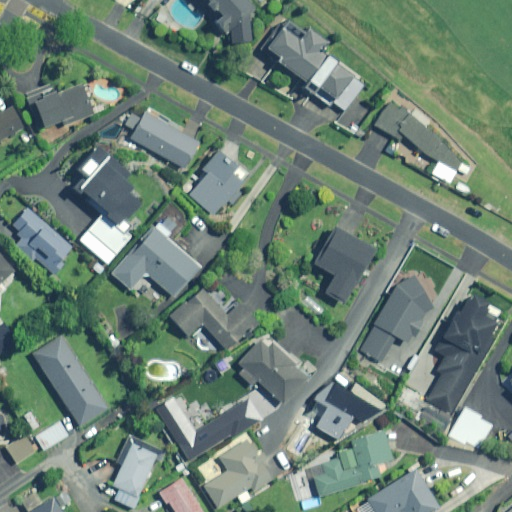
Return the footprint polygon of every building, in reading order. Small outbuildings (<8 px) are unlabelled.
[(229,32),(230,44),(252,42),(249,14),(254,9),(246,0),(200,0),(217,18),(213,22),(226,35),(229,32)] [(345,112),(365,86),(358,81),(361,78),(321,48),(326,42),(308,29),(302,38),(282,23),(261,51),(304,83),(302,87),(330,108),(334,103),(345,112)] [(97,112),(87,85),(55,97),(51,84),(38,89),(25,94),(39,131),(63,122),(64,124),(97,112)] [(438,136),(389,104),(375,125),(393,137),(395,134),(463,179),(472,165),(435,140),(438,136)] [(0,115),(0,143),(25,130),(14,108),(0,115)] [(200,143),(147,113),(132,139),(185,169),(200,143)] [(128,174),(97,148),(78,170),(86,177),(73,191),(101,215),(79,241),(107,265),(131,237),(124,232),(130,225),(125,222),(139,206),(128,196),(133,189),(123,180),(128,174)] [(234,171),(216,156),(203,172),(208,176),(191,197),(215,217),(229,200),(235,205),(249,188),(232,174),(234,171)] [(13,226),(20,232),(15,236),(20,241),(12,250),(30,266),(36,260),(54,277),(76,252),(72,248),(29,208),(13,226)] [(169,232),(158,223),(112,275),(130,291),(145,273),(174,298),(200,268),(164,237),(169,232)] [(375,250),(335,228),(315,265),(335,276),(325,294),(344,304),(375,250)] [(0,285),(15,274),(0,255),(0,285)] [(422,318),(436,310),(415,277),(395,290),(362,353),(382,363),(395,338),(409,346),(413,339),(416,340),(426,320),(422,318)] [(231,297),(225,302),(215,291),(209,296),(204,290),(171,318),(188,338),(203,326),(225,351),(258,323),(241,304),(239,306),(231,297)] [(490,305),(471,294),(437,353),(446,358),(438,373),(443,376),(428,402),(451,414),(488,348),(484,346),(503,312),(490,305)] [(0,350),(16,340),(4,322),(0,324),(0,350)] [(282,406),(308,379),(297,369),(302,365),(268,332),(259,342),(238,364),(244,369),(239,374),(251,386),(256,380),(282,406)] [(113,333),(106,339),(114,350),(121,344),(113,333)] [(109,409),(62,335),(33,353),(80,428),(109,409)] [(414,362),(399,354),(390,371),(405,379),(414,362)] [(367,406),(326,383),(304,422),(338,441),(351,417),(359,421),(367,406)] [(495,424),(467,408),(450,437),(465,446),(467,443),(480,451),(495,424)] [(173,436),(177,444),(183,453),(187,450),(192,458),(196,456),(242,426),(231,409),(193,434),(188,426),(173,436)] [(32,411),(24,416),(33,432),(41,428),(32,411)] [(68,437),(60,423),(36,437),(44,451),(68,437)] [(394,459),(384,431),(350,443),(352,449),(336,455),(337,459),(320,465),(324,475),(313,479),(320,498),(380,477),(376,466),(394,459)] [(35,452),(25,437),(17,443),(7,449),(17,464),(35,452)] [(142,443),(134,439),(113,486),(120,489),(115,500),(134,509),(158,456),(140,447),(142,443)] [(273,480),(248,440),(220,458),(229,472),(205,487),(218,508),(251,487),(254,492),(273,480)] [(436,511),(439,510),(415,470),(367,500),(374,511),(436,511)] [(202,511),(182,478),(159,492),(166,504),(169,503),(174,511),(202,511)] [(61,511),(53,498),(30,511),(61,511)]
